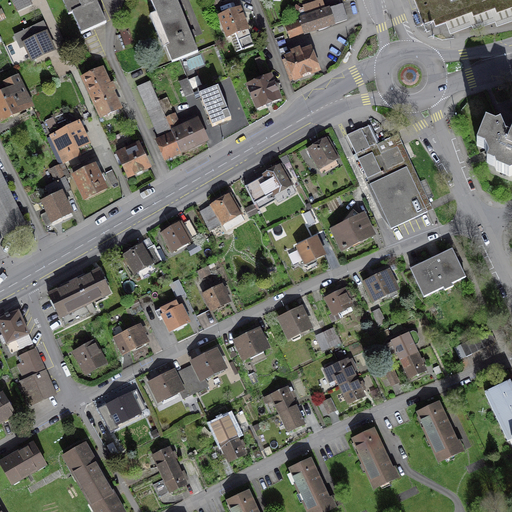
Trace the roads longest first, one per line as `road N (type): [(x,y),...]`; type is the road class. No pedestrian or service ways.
road 1 (residential): [(0,447),(75,404),(474,218)]
road 2 (secondary): [(328,103),(0,291)]
road 3 (residential): [(178,511),(511,351)]
road 4 (residential): [(423,99),(474,218)]
